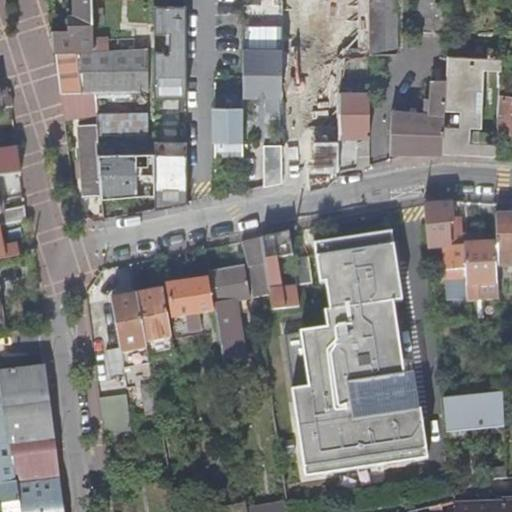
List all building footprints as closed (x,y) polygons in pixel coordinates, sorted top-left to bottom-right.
[(68,31),(53,33),(55,53),(94,51),(93,37),(93,32),(93,16),(93,3),(92,0),(73,0),(74,16),(67,17),(68,31)] [(369,0),(370,54),(398,54),(397,0),(369,0)] [(434,0),(416,0),(416,1),(415,30),(449,32),(451,4),(450,4),(435,2),(434,0)] [(155,92),(188,92),(187,5),(154,6),(155,92)] [(104,16),(93,16),(93,32),(104,32),(104,16)] [(93,37),(94,51),(136,48),(136,36),(93,37)] [(136,48),(94,51),(55,53),(60,93),(89,93),(97,93),(134,93),(148,93),(149,92),(148,48),(136,48)] [(243,70),(243,97),(258,97),(267,97),(282,97),(282,86),(281,49),(244,49),(243,70)] [(502,61),(448,58),(446,81),(445,113),(460,113),(460,129),(444,129),(443,154),(495,158),(496,147),(470,145),(470,131),(482,131),(484,71),(501,73),(502,61)] [(351,77),(339,78),(339,81),(339,138),(370,138),(370,92),(352,93),(352,77),(351,77)] [(391,153),(430,154),(443,154),(444,129),(445,113),(446,81),(431,80),(430,115),(392,111),(391,153)] [(500,99),(510,100),(511,85),(501,85),(500,99)] [(0,109),(14,107),(12,98),(2,100),(1,90),(0,89),(0,109)] [(90,109),(89,93),(60,93),(60,94),(62,107),(64,121),(83,119),(98,117),(98,114),(98,108),(90,109)] [(90,109),(98,108),(97,93),(89,93),(90,109)] [(148,102),(148,93),(134,93),(134,102),(148,102)] [(511,100),(510,100),(500,99),(497,134),(511,135),(511,100)] [(215,141),(215,151),(243,151),(243,108),(213,108),(213,141),(215,141)] [(149,113),(98,114),(98,117),(98,126),(99,153),(99,166),(111,165),(111,156),(150,155),(149,113)] [(84,190),(101,189),(101,188),(99,166),(99,153),(98,126),(81,126),(80,142),(84,190)] [(357,143),(358,168),(370,166),(370,141),(363,141),(357,143)] [(171,154),(171,145),(155,145),(156,209),(173,206),(173,190),(187,189),(187,144),(177,144),(177,154),(171,154)] [(0,178),(4,177),(21,175),(19,150),(0,152),(0,178)] [(265,159),(265,187),(282,183),(282,159),(265,159)] [(0,209),(0,194),(8,194),(4,177),(0,178),(0,226),(27,222),(25,207),(11,210),(0,211),(0,209)] [(117,186),(101,188),(101,189),(104,218),(119,217),(117,186)] [(11,210),(8,194),(0,194),(0,209),(0,211),(11,210)] [(466,282),(464,247),(464,242),(463,219),(453,220),(452,203),(451,203),(424,206),(429,249),(435,249),(446,248),(448,282),(466,282)] [(498,266),(511,265),(511,216),(496,217),(498,266)] [(392,233),(315,246),(322,286),(327,285),(331,312),(326,313),(328,330),(284,337),(307,480),(429,460),(422,418),(381,424),(373,370),(404,365),(394,304),(404,303),(392,233)] [(281,252),(278,236),(262,239),(270,284),(278,283),(275,266),(279,265),(276,252),(281,252)] [(258,312),(260,313),(274,311),(271,291),(270,284),(262,239),(243,243),(258,312)] [(464,242),(464,247),(466,247),(468,301),(498,299),(496,246),(483,246),(483,241),(464,242)] [(29,243),(18,245),(20,257),(31,255),(29,243)] [(0,260),(20,257),(18,245),(0,248),(0,260)] [(309,250),(293,252),(297,285),(313,283),(309,250)] [(211,274),(215,309),(225,368),(241,365),(233,315),(249,312),(247,300),(251,299),(246,269),(211,274)] [(213,311),(208,280),(167,287),(172,318),(184,316),(186,333),(201,331),(198,314),(213,311)] [(466,282),(448,282),(449,303),(467,302),(467,299),(466,282)] [(297,287),(271,291),(274,311),(300,307),(297,287)] [(149,358),(175,353),(174,350),(172,336),(163,291),(138,295),(149,358)] [(124,371),(151,366),(149,358),(138,295),(112,300),(119,345),(124,371)] [(184,316),(172,318),(176,340),(217,333),(213,311),(198,314),(201,331),(186,333),(184,316)] [(113,373),(124,371),(119,345),(108,346),(113,373)] [(0,373),(0,411),(50,405),(49,399),(48,396),(46,393),(44,390),(42,368),(0,373)] [(488,384),(461,387),(462,398),(489,395),(488,384)] [(148,418),(160,415),(154,385),(143,387),(148,418)] [(99,394),(104,431),(131,428),(126,391),(99,394)] [(447,432),(506,426),(504,394),(489,395),(462,398),(443,400),(447,432)] [(50,405),(0,411),(0,446),(13,445),(13,447),(51,442),(48,421),(50,418),(51,414),(51,412),(50,405)] [(13,445),(0,446),(0,466),(2,486),(59,479),(59,477),(59,475),(57,471),(56,468),(54,465),(51,442),(13,447),(13,445)] [(59,475),(59,477),(55,442),(51,442),(54,465),(56,468),(57,471),(59,475)] [(432,466),(417,468),(418,483),(434,481),(432,466)] [(59,479),(2,486),(4,511),(60,511),(58,495),(59,492),(60,488),(60,484),(59,479)] [(448,511),(511,511),(511,501),(488,503),(487,499),(448,505),(448,511)] [(251,510),(250,511),(290,511),(289,502),(251,510)]
